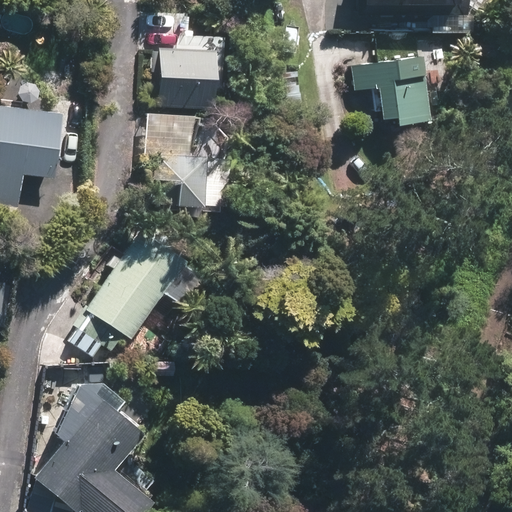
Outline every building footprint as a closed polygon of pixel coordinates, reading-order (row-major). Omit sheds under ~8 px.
[(353,0),(354,17),(463,15),(463,0),(353,0)] [(205,113),(214,55),(164,47),(163,50),(156,49),(152,70),(159,71),(154,105),(205,113)] [(384,126),(426,122),(421,74),(394,77),(392,59),(349,63),(352,89),(370,87),(374,119),(383,119),(384,126)] [(289,69),(275,71),(279,94),(292,92),(289,69)] [(0,106),(0,206),(19,209),(23,174),(54,179),(63,115),(0,106)] [(150,150),(145,201),(197,206),(202,155),(150,150)] [(380,195),(381,173),(345,171),(344,194),(380,195)] [(137,231),(72,328),(78,331),(68,345),(91,361),(101,347),(111,354),(122,337),(129,341),(182,261),(137,231)] [(204,373),(186,356),(160,384),(178,400),(204,373)] [(135,511),(144,503),(106,471),(136,436),(75,385),(50,435),(59,444),(29,479),(38,488),(31,511),(135,511)]
